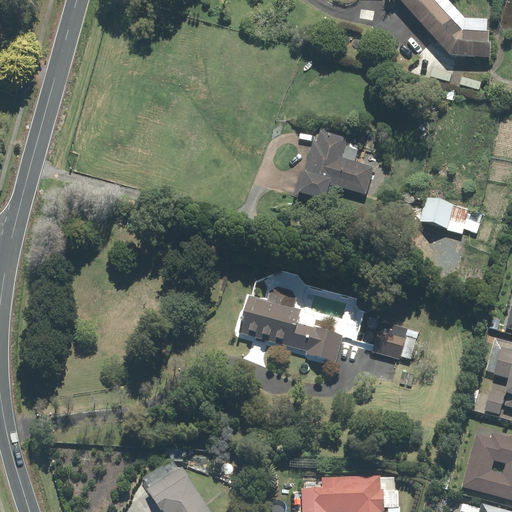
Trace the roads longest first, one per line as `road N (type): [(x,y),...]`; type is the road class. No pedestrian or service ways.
road 1 (unknown): [(28,170),(371,267),(414,260)]
road 2 (tertiary): [(76,0),(7,247)]
road 3 (tertiary): [(0,381),(28,511)]
